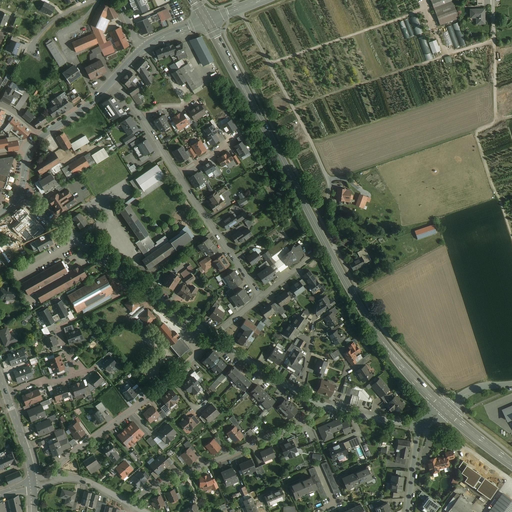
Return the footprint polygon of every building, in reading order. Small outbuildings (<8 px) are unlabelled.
[(105,0),(103,0),(97,8),(90,25),(93,33),(97,43),(98,45),(105,42),(99,30),(105,16),(108,21),(118,16),(112,3),(105,0)] [(128,0),(130,3),(129,3),(131,7),(135,15),(147,10),(144,4),(147,3),(146,0),(128,0)] [(430,0),(439,25),(458,18),(451,0),(430,0)] [(54,8),(44,2),(40,10),(43,11),(43,12),(46,14),(46,13),(50,15),(54,8)] [(483,9),(469,10),(470,16),(475,16),(476,24),(484,24),(484,16),(483,16),(483,13),(483,9)] [(167,10),(158,14),(162,21),(164,20),(170,17),(167,10)] [(13,17),(10,25),(14,26),(16,24),(18,25),(20,20),(19,20),(20,16),(15,14),(13,17)] [(147,18),(136,23),(142,35),(152,30),(149,24),(155,22),(152,16),(147,19),(147,18)] [(416,17),(410,19),(416,34),(422,32),(416,17)] [(408,20),(405,21),(410,36),(413,35),(408,20)] [(403,21),(398,23),(404,39),(409,37),(403,21)] [(465,44),(457,23),(453,25),(460,46),(465,44)] [(458,46),(451,26),(447,27),(455,48),(458,46)] [(128,45),(120,28),(109,33),(112,39),(114,43),(118,50),(128,45)] [(447,32),(442,34),(446,45),(451,43),(447,32)] [(93,33),(71,43),(75,52),(97,43),(93,33)] [(209,54),(200,37),(191,40),(200,58),(209,54)] [(424,37),(419,39),(427,60),(432,58),(424,37)] [(105,42),(98,45),(99,46),(101,52),(104,58),(115,52),(111,45),(114,43),(112,39),(105,42)] [(19,43),(11,40),(7,51),(18,56),(22,46),(19,45),(20,44),(19,43)] [(62,58),(51,42),(46,45),(59,66),(65,63),(62,58)] [(173,47),(172,47),(174,54),(175,56),(176,55),(185,52),(182,43),(173,47)] [(172,44),(165,47),(169,55),(170,55),(174,54),(172,47),(173,47),(172,44)] [(99,46),(91,50),(92,53),(89,54),(89,60),(96,60),(96,54),(101,52),(99,46)] [(165,47),(155,51),(158,59),(162,57),(163,58),(166,57),(166,56),(169,55),(165,47)] [(209,54),(200,58),(204,66),(213,61),(209,54)] [(148,63),(141,58),(133,67),(139,73),(147,85),(153,81),(144,68),(148,63)] [(181,59),(175,63),(176,66),(178,69),(185,65),(181,59)] [(100,60),(84,68),(90,79),(90,80),(106,72),(100,60)] [(185,65),(178,69),(186,81),(192,91),(200,86),(187,64),(185,65)] [(81,75),(74,65),(70,68),(71,69),(63,75),(69,83),(81,75)] [(186,81),(178,69),(171,73),(179,85),(186,81)] [(129,71),(121,81),(127,86),(129,84),(131,82),(136,77),(129,71)] [(132,86),(126,90),(131,97),(136,94),(139,91),(135,84),(132,86)] [(162,96),(155,84),(149,88),(156,99),(162,96)] [(8,87),(5,92),(0,100),(8,104),(9,103),(13,96),(11,96),(14,91),(14,90),(8,87)] [(25,90),(20,87),(17,92),(22,95),(25,90)] [(15,106),(14,107),(19,111),(30,94),(25,90),(22,95),(15,106)] [(17,92),(14,91),(11,96),(13,96),(9,103),(15,106),(22,95),(17,92)] [(76,93),(73,95),(71,91),(66,94),(68,98),(69,98),(73,103),(80,99),(76,93)] [(66,94),(64,92),(62,93),(51,101),(54,106),(59,103),(64,110),(69,106),(66,101),(69,99),(68,98),(66,94)] [(142,103),(136,94),(131,97),(138,106),(142,103)] [(115,101),(112,96),(101,104),(113,120),(123,113),(120,108),(121,108),(116,101),(115,101)] [(54,106),(48,110),(52,117),(59,112),(59,113),(64,110),(59,103),(54,106)] [(201,106),(199,104),(194,108),(200,117),(205,114),(204,111),(201,106)] [(200,117),(194,108),(188,111),(193,119),(194,121),(200,117)] [(37,119),(27,110),(22,116),(29,122),(31,120),(32,122),(37,119)] [(183,115),(181,113),(179,114),(178,114),(176,115),(183,127),(188,124),(187,121),(183,115)] [(37,119),(32,122),(36,128),(46,121),(42,115),(37,119)] [(183,127),(176,115),(174,117),(171,119),(173,121),(177,127),(178,130),(183,127)] [(162,116),(153,121),(160,132),(169,127),(165,121),(162,116)] [(30,132),(13,117),(3,130),(8,134),(9,137),(18,136),(19,141),(22,140),(22,141),(27,136),(30,132)] [(129,117),(119,123),(127,134),(136,128),(129,117)] [(221,125),(227,134),(237,128),(231,119),(221,125)] [(208,137),(214,134),(216,132),(212,125),(204,130),(208,137)] [(71,146),(63,133),(56,137),(64,151),(71,146)] [(132,134),(125,139),(128,143),(135,138),(132,134)] [(214,134),(208,137),(207,138),(211,145),(218,140),(214,134)] [(17,141),(7,143),(6,139),(0,139),(0,148),(7,147),(8,151),(19,150),(17,142),(17,141)] [(153,150),(146,139),(139,143),(138,145),(139,147),(144,155),(146,154),(153,150)] [(137,140),(130,144),(134,150),(139,147),(138,145),(139,143),(137,140)] [(199,141),(192,146),(197,155),(205,150),(205,149),(202,144),(199,141)] [(242,143),(235,147),(241,157),(248,153),(242,143)] [(144,155),(139,147),(134,150),(141,162),(148,158),(146,154),(144,155)] [(181,147),(172,152),(179,163),(188,158),(187,157),(184,152),(181,147)] [(195,156),(190,148),(187,150),(192,158),(195,156)] [(228,152),(217,159),(222,167),(233,160),(228,152)] [(60,162),(54,153),(42,160),(48,170),(48,169),(60,162)] [(89,153),(83,157),(88,165),(94,161),(89,153)] [(83,156),(68,166),(73,174),(88,165),(83,157),(83,156)] [(14,157),(0,158),(0,174),(6,177),(14,157)] [(42,160),(34,165),(40,175),(48,170),(42,160)] [(210,161),(201,167),(206,175),(215,170),(210,161)] [(60,162),(48,169),(49,171),(50,170),(51,171),(52,171),(54,174),(59,171),(61,174),(65,172),(63,168),(60,162)] [(132,172),(137,169),(135,164),(129,167),(132,172)] [(88,165),(73,174),(75,177),(90,168),(88,165)] [(156,165),(135,179),(135,178),(130,181),(141,198),(166,180),(163,176),(164,176),(156,165)] [(56,183),(49,171),(39,178),(41,180),(35,183),(41,193),(44,191),(54,185),(56,183)] [(197,173),(193,175),(192,174),(190,176),(190,177),(189,178),(195,188),(198,186),(200,185),(199,183),(202,181),(203,183),(201,178),(197,173)] [(225,185),(219,188),(223,193),(228,190),(225,185)] [(67,189),(60,194),(59,192),(59,193),(57,194),(52,197),(52,198),(52,199),(51,201),(52,201),(51,202),(55,208),(54,208),(57,213),(58,212),(59,213),(66,208),(67,209),(69,207),(69,206),(76,201),(72,195),(71,196),(67,189)] [(283,189),(276,194),(280,199),(286,195),(283,189)] [(345,190),(336,189),(335,200),(344,201),(345,190)] [(219,194),(217,195),(215,192),(208,197),(211,202),(208,204),(214,212),(224,205),(221,201),(223,200),(220,195),(219,194)] [(367,197),(360,195),(356,206),(363,209),(367,197)] [(242,207),(249,202),(245,196),(238,202),(242,207)] [(148,234),(127,205),(119,210),(139,240),(140,240),(143,237),(147,235),(148,234)] [(86,223),(79,213),(72,218),(80,228),(86,223)] [(241,213),(234,218),(237,223),(244,218),(241,213)] [(232,215),(221,222),(226,229),(236,222),(237,223),(234,218),(232,215)] [(253,224),(250,219),(244,222),(248,228),(253,224)] [(433,225),(414,231),(417,239),(436,233),(433,225)] [(146,257),(142,260),(147,269),(174,250),(173,249),(174,248),(175,249),(191,238),(190,237),(192,236),(186,226),(180,232),(180,233),(168,242),(153,252),(146,257)] [(247,228),(240,233),(239,231),(231,236),(235,243),(239,240),(240,243),(244,240),(245,240),(249,237),(251,235),(247,228)] [(267,233),(269,236),(277,231),(275,228),(267,233)] [(44,235),(43,235),(38,237),(39,238),(36,240),(29,243),(33,251),(38,249),(39,251),(53,244),(47,233),(44,235)] [(154,246),(147,235),(143,237),(153,252),(157,249),(154,246)] [(164,236),(156,242),(157,244),(154,246),(157,249),(168,242),(167,241),(167,240),(164,236)] [(153,252),(143,237),(140,240),(139,240),(135,243),(136,243),(140,249),(138,250),(140,253),(142,251),(146,257),(153,252)] [(203,241),(197,246),(202,252),(204,251),(213,245),(208,238),(203,241)] [(282,241),(273,247),(277,252),(286,246),(282,241)] [(213,245),(204,251),(208,257),(217,251),(213,245)] [(289,251),(281,258),(287,266),(292,262),(292,263),(297,261),(297,260),(300,256),(301,250),(300,250),(298,245),(296,247),(293,245),(291,251),(289,251)] [(286,246),(277,252),(281,258),(289,251),(286,246)] [(273,247),(267,251),(271,257),(277,252),(273,247)] [(364,249),(358,252),(360,257),(349,263),(353,271),(365,265),(364,262),(368,260),(365,253),(366,252),(364,249)] [(271,257),(267,251),(262,255),(266,261),(269,259),(271,257)] [(255,252),(246,258),(251,265),(260,259),(255,252)] [(277,252),(271,257),(275,262),(281,258),(277,252)] [(222,255),(216,259),(213,261),(217,268),(219,267),(221,270),(220,271),(229,265),(226,261),(222,255)] [(275,262),(273,263),(280,272),(287,266),(281,258),(275,262)] [(204,263),(201,266),(204,270),(209,267),(208,265),(212,262),(210,260),(204,263)] [(265,261),(258,267),(260,269),(267,264),(265,261)] [(61,262),(21,284),(28,295),(34,292),(40,303),(41,302),(87,277),(80,265),(67,272),(61,262)] [(280,272),(273,263),(273,264),(270,266),(269,266),(270,268),(270,267),(275,275),(280,272)] [(269,266),(257,274),(263,283),(275,275),(270,267),(270,268),(269,266)] [(190,273),(187,268),(180,273),(183,278),(190,274),(190,273)] [(227,275),(224,277),(228,283),(237,276),(233,271),(227,275)] [(316,280),(309,271),(302,276),(309,285),(315,281),(316,280)] [(180,278),(170,272),(169,275),(168,275),(164,280),(165,280),(163,283),(172,290),(180,278)] [(194,279),(190,274),(183,278),(183,279),(186,284),(190,281),(191,282),(194,279)] [(104,275),(67,296),(68,296),(76,312),(76,313),(82,310),(83,312),(83,313),(110,298),(110,297),(109,298),(108,295),(113,292),(113,291),(112,292),(104,276),(104,275)] [(237,276),(228,283),(232,288),(241,282),(237,276)] [(304,289),(298,281),(290,288),(291,290),(295,296),(296,295),(304,289)] [(315,281),(309,285),(307,287),(312,293),(314,291),(313,289),(315,287),(316,288),(317,287),(319,286),(315,281)] [(188,289),(183,286),(177,293),(187,300),(192,293),(194,294),(196,291),(196,289),(195,288),(195,287),(194,287),(192,286),(190,286),(188,289)] [(14,288),(9,288),(9,287),(5,287),(5,288),(1,288),(0,299),(4,299),(9,299),(13,299),(14,288)] [(230,297),(236,306),(237,307),(240,304),(249,299),(242,289),(235,294),(230,297)] [(295,296),(291,290),(288,291),(294,299),(297,297),(296,295),(295,296)] [(285,291),(275,299),(280,306),(290,299),(286,293),(285,291)] [(318,301),(317,301),(319,304),(324,310),(331,305),(329,301),(325,296),(318,301)] [(139,305),(132,297),(124,304),(131,312),(128,314),(131,315),(133,317),(137,319),(138,317),(146,325),(155,317),(147,308),(145,310),(143,309),(141,307),(138,306),(139,305)] [(57,314),(60,319),(69,314),(61,300),(52,305),(57,314)] [(215,303),(210,310),(212,312),(215,308),(216,309),(218,306),(215,303)] [(268,303),(259,310),(265,318),(274,312),(274,311),(270,306),(268,303)] [(276,309),(272,304),(270,306),(274,311),(274,312),(275,314),(278,312),(276,309)] [(324,310),(319,304),(317,306),(315,314),(317,315),(324,310)] [(52,317),(47,308),(38,313),(46,327),(55,322),(52,317)] [(216,309),(215,308),(212,312),(209,316),(218,322),(223,313),(216,309)] [(304,310),(300,315),(306,319),(310,314),(304,310)] [(333,314),(332,312),(330,313),(324,318),(330,327),(338,321),(333,314)] [(307,321),(298,315),(291,325),(298,330),(300,331),(307,321)] [(269,326),(272,322),(266,318),(263,322),(269,326)] [(255,330),(251,327),(251,326),(244,321),(240,327),(248,332),(246,334),(252,338),(253,336),(256,337),(259,332),(255,330)] [(264,324),(260,321),(255,330),(259,332),(264,324)] [(291,325),(290,323),(283,333),(288,337),(292,339),(298,330),(291,325)] [(72,325),(63,328),(65,334),(74,331),(72,325)] [(14,335),(10,337),(7,328),(0,330),(0,335),(2,341),(3,340),(5,346),(17,341),(14,335)] [(74,331),(65,334),(69,344),(78,340),(79,341),(82,340),(83,339),(82,337),(81,336),(78,329),(74,331)] [(339,335),(336,330),(335,331),(328,335),(335,345),(342,340),(342,339),(344,338),(344,336),(343,334),(341,334),(340,334),(339,335)] [(172,333),(170,331),(163,337),(170,345),(177,339),(175,337),(178,335),(174,331),(172,333)] [(246,334),(244,332),(237,342),(246,348),(253,338),(246,334)] [(55,337),(53,338),(53,336),(44,339),(45,342),(46,342),(48,346),(50,346),(56,344),(57,343),(55,337)] [(170,345),(170,346),(179,357),(181,355),(189,348),(180,337),(177,339),(170,345)] [(359,351),(355,346),(350,349),(350,350),(350,349),(354,355),(359,351)] [(275,347),(267,358),(272,362),(280,350),(275,347)] [(22,349),(15,352),(19,363),(26,361),(22,349)] [(219,360),(216,357),(218,356),(212,349),(209,353),(204,359),(205,360),(203,363),(208,368),(209,366),(211,368),(210,368),(216,374),(225,365),(220,359),(219,360)] [(354,355),(350,349),(350,350),(343,354),(349,362),(353,359),(356,357),(354,355)] [(280,350),(272,362),(277,365),(285,353),(280,350)] [(300,353),(295,350),(294,350),(289,359),(290,360),(296,363),(302,354),(300,353)] [(334,359),(339,356),(337,350),(331,353),(334,359)] [(11,366),(19,363),(15,352),(7,355),(11,366)] [(108,352),(102,358),(104,360),(109,356),(111,355),(108,352)] [(54,358),(48,360),(51,366),(61,362),(60,359),(59,356),(54,358)] [(109,356),(104,360),(103,362),(102,364),(108,371),(116,364),(109,356)] [(356,362),(351,365),(355,371),(364,365),(363,363),(366,361),(364,359),(363,357),(356,362)] [(327,362),(318,359),(314,370),(318,371),(317,375),(322,377),(324,373),(323,373),(327,362)] [(296,363),(290,360),(285,367),(297,374),(301,366),(296,363)] [(62,366),(61,362),(51,366),(53,373),(56,372),(63,369),(64,369),(63,365),(62,366)] [(355,371),(362,382),(372,376),(368,370),(367,370),(364,365),(365,365),(364,365),(355,371)] [(28,366),(21,369),(25,380),(33,377),(28,366)] [(241,375),(233,366),(226,374),(234,382),(241,375)] [(18,383),(25,380),(21,369),(13,372),(18,383)] [(196,373),(194,371),(190,375),(191,377),(193,377),(196,381),(200,378),(196,373)] [(103,380),(97,373),(88,380),(90,381),(95,388),(103,380)] [(289,379),(295,382),(298,377),(292,373),(289,379)] [(222,374),(211,385),(213,387),(214,388),(220,382),(219,381),(224,376),(222,374)] [(241,375),(234,382),(243,390),(249,385),(250,383),(241,375)] [(191,377),(188,379),(188,380),(186,381),(185,381),(183,384),(182,385),(188,392),(190,392),(191,391),(193,393),(195,393),(198,390),(198,388),(196,386),(198,385),(198,383),(196,381),(193,377),(191,377)] [(327,382),(321,380),(317,391),(330,396),(331,392),(330,391),(334,382),(327,379),(327,382)] [(379,379),(371,385),(380,396),(385,392),(388,390),(379,379)] [(90,381),(87,384),(88,386),(90,392),(95,388),(90,381)] [(82,382),(78,383),(77,383),(75,384),(75,385),(71,386),(71,387),(73,393),(75,396),(83,393),(86,392),(84,388),(82,382)] [(257,385),(249,392),(258,401),(265,393),(257,385)] [(64,386),(58,389),(62,398),(68,396),(67,393),(64,386)] [(133,390),(130,386),(122,393),(129,401),(137,395),(133,390)] [(138,386),(133,390),(137,395),(142,391),(139,388),(138,386)] [(351,388),(346,386),(344,393),(345,393),(345,394),(345,395),(345,394),(356,397),(356,398),(357,397),(359,391),(352,389),(351,389),(351,388)] [(370,396),(363,389),(354,386),(354,388),(352,388),(352,389),(359,391),(357,397),(358,398),(358,399),(368,402),(370,396)] [(56,401),(62,398),(58,389),(52,391),(56,401)] [(37,390),(31,392),(35,402),(41,399),(40,396),(37,390)] [(178,399),(171,390),(169,392),(168,394),(162,399),(165,404),(168,408),(169,407),(176,401),(175,401),(178,399)] [(26,395),(30,404),(35,402),(31,392),(29,392),(26,393),(26,395)] [(389,397),(385,392),(380,396),(380,397),(383,401),(389,397)] [(274,401),(265,393),(258,401),(267,409),(274,401)] [(359,397),(352,395),(349,405),(356,407),(359,397)] [(383,401),(383,402),(386,405),(394,397),(391,395),(389,397),(383,401)] [(386,405),(385,405),(391,411),(394,408),(397,411),(403,405),(398,400),(395,396),(394,397),(386,405)] [(289,403),(285,399),(277,407),(289,419),(297,410),(291,405),(289,403)] [(168,408),(165,404),(160,408),(161,410),(165,414),(170,409),(169,407),(168,408)] [(211,405),(206,409),(207,409),(202,413),(202,414),(207,420),(208,421),(212,418),(213,418),(219,413),(211,405)] [(41,406),(28,411),(32,420),(44,416),(42,410),(43,410),(41,406)] [(507,421),(511,418),(511,406),(503,410),(507,421)] [(152,407),(149,409),(148,409),(147,410),(147,411),(143,414),(150,422),(153,420),(154,420),(156,418),(156,417),(159,415),(157,413),(152,407)] [(90,415),(97,425),(104,419),(98,410),(90,415)] [(165,414),(161,410),(157,413),(159,415),(162,419),(166,415),(165,414)] [(207,420),(202,414),(199,417),(204,423),(207,420)] [(199,422),(194,416),(190,418),(190,417),(187,417),(179,424),(185,430),(187,427),(188,428),(188,427),(190,429),(199,422)] [(239,424),(232,416),(229,418),(236,426),(239,424)] [(48,421),(36,425),(38,431),(39,431),(41,434),(53,429),(50,422),(49,420),(48,421)] [(335,421),(318,428),(324,441),(329,439),(327,434),(338,429),(335,421)] [(84,433),(76,422),(68,428),(76,439),(84,433)] [(143,434),(132,422),(125,429),(135,441),(143,434)] [(340,424),(342,428),(344,433),(350,430),(346,422),(340,424)] [(168,424),(157,433),(162,439),(164,442),(165,441),(167,439),(167,440),(175,433),(168,424)] [(235,427),(228,432),(228,436),(231,437),(232,439),(232,440),(235,443),(243,436),(240,433),(239,433),(238,432),(239,431),(239,430),(237,429),(235,427)] [(63,428),(55,432),(59,441),(66,438),(63,428)] [(135,441),(125,429),(117,435),(128,447),(135,441)] [(156,443),(150,437),(146,441),(151,447),(156,443)] [(59,441),(57,441),(61,450),(69,446),(70,447),(66,438),(59,441)] [(288,442),(280,446),(282,451),(284,457),(288,455),(289,458),(294,455),(293,453),(296,452),(294,448),(298,446),(294,438),(287,441),(288,442)] [(162,439),(156,443),(162,450),(168,445),(166,443),(165,442),(165,441),(164,442),(162,439)] [(213,440),(207,445),(210,448),(208,449),(213,454),(220,448),(217,445),(213,440)] [(409,442),(397,440),(397,449),(401,449),(400,453),(397,452),(396,457),(395,463),(403,464),(405,459),(406,459),(408,450),(409,442)] [(57,441),(49,445),(50,448),(52,452),(53,456),(62,452),(61,450),(57,441)] [(115,451),(110,443),(102,449),(107,456),(108,456),(112,462),(119,458),(115,451)] [(194,449),(189,443),(185,447),(187,450),(188,448),(191,451),(194,449)] [(342,443),(338,445),(332,447),(328,449),(330,452),(329,453),(331,457),(332,457),(333,460),(337,458),(338,459),(343,457),(342,456),(347,454),(342,443)] [(13,447),(5,451),(7,455),(11,464),(19,460),(13,447)] [(275,457),(271,447),(266,450),(260,453),(260,452),(259,452),(263,462),(275,457)] [(191,451),(188,448),(187,450),(181,454),(184,458),(183,458),(188,464),(196,458),(191,451)] [(452,451),(444,453),(446,457),(447,460),(453,458),(452,451)] [(0,458),(0,469),(11,464),(7,455),(1,458),(0,458)] [(92,455),(82,462),(90,474),(100,467),(92,455)] [(166,460),(162,456),(158,458),(157,458),(155,460),(163,469),(169,464),(166,460)] [(446,457),(437,459),(437,458),(435,459),(435,458),(426,460),(430,473),(438,471),(438,469),(448,466),(448,465),(449,464),(449,462),(447,461),(447,462),(447,460),(446,457)] [(163,469),(155,460),(153,462),(153,463),(150,466),(154,470),(157,474),(158,474),(163,469)] [(250,460),(239,465),(241,470),(243,475),(255,470),(254,468),(250,460)] [(124,461),(121,464),(121,465),(118,467),(116,469),(118,471),(121,475),(127,475),(127,474),(128,472),(129,473),(132,470),(131,470),(132,469),(124,461)] [(468,464),(463,461),(458,467),(462,470),(466,465),(467,466),(468,464)] [(116,465),(109,471),(113,475),(118,471),(116,469),(118,467),(116,465)] [(366,468),(353,473),(358,484),(364,481),(371,478),(371,477),(368,472),(371,470),(369,465),(365,466),(366,468)] [(497,487),(467,466),(466,465),(462,470),(460,473),(466,477),(463,481),(489,499),(497,487)] [(325,494),(313,467),(308,470),(316,488),(320,497),(325,494)] [(232,468),(229,469),(220,473),(224,480),(223,481),(225,486),(232,483),(232,482),(237,480),(232,468)] [(157,474),(154,470),(150,474),(155,479),(159,476),(158,474),(157,474)] [(19,471),(5,477),(7,481),(4,482),(5,485),(8,484),(8,485),(22,479),(19,471)] [(139,472),(135,475),(135,477),(132,480),(135,482),(134,484),(136,487),(141,482),(142,483),(146,479),(141,474),(139,472)] [(353,473),(341,478),(346,489),(349,487),(358,484),(353,473)] [(211,480),(209,475),(205,476),(203,477),(203,476),(203,477),(199,477),(200,486),(202,486),(202,490),(207,489),(211,488),(214,487),(211,480)] [(311,476),(289,486),(295,497),(316,488),(311,476)] [(402,477),(391,476),(390,483),(401,484),(402,477)] [(335,483),(330,485),(332,491),(338,489),(335,483)] [(401,484),(390,483),(389,489),(400,491),(401,484)] [(244,486),(239,488),(241,492),(242,495),(242,496),(247,494),(248,493),(244,486)] [(75,493),(62,489),(60,497),(67,499),(66,505),(72,506),(73,502),(75,493)] [(284,497),(280,489),(273,492),(273,490),(270,492),(270,493),(264,496),(267,504),(271,503),(275,501),(279,499),(279,500),(284,497)] [(173,490),(166,493),(169,502),(170,502),(171,502),(173,502),(174,500),(177,499),(175,494),(173,490)] [(91,493),(83,491),(81,503),(88,505),(91,493)] [(433,511),(439,505),(421,492),(418,496),(424,500),(420,506),(422,508),(421,510),(424,511),(433,511)] [(98,495),(91,493),(88,505),(95,506),(96,501),(98,495)] [(511,499),(503,493),(488,511),(510,511),(511,510),(511,499)] [(160,495),(151,499),(153,502),(151,502),(151,503),(152,506),(153,507),(155,506),(156,509),(164,505),(163,502),(160,495)] [(472,504),(460,495),(456,499),(447,511),(446,511),(472,511),(469,509),(472,504)] [(21,511),(17,496),(7,500),(10,511),(21,511)] [(244,500),(242,501),(245,507),(253,503),(251,497),(249,498),(244,500)] [(453,497),(444,509),(447,511),(456,499),(453,497)] [(200,511),(194,503),(183,511),(184,511),(200,511)] [(253,503),(245,507),(247,511),(249,511),(256,509),(253,503)] [(390,511),(386,503),(379,506),(379,505),(378,505),(375,506),(375,508),(377,511),(390,511)]
